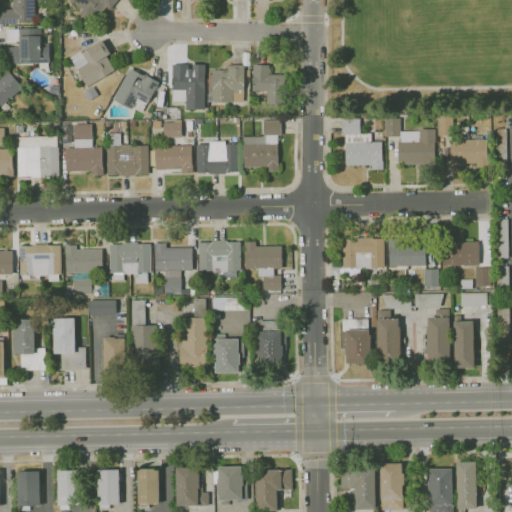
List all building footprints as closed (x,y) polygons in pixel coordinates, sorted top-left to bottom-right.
[(0,24),(0,9),(12,9),(12,4),(14,4),(14,0),(35,0),(36,21),(17,22),(17,24),(0,24)] [(94,23),(80,12),(84,8),(73,0),(118,0),(111,9),(107,6),(94,23)] [(41,67),(41,63),(9,64),(8,48),(20,47),(20,42),(7,42),(7,29),(20,29),(20,28),(49,28),(50,63),(49,63),(49,67),(41,67)] [(89,101),(84,92),(87,90),(84,87),(86,85),(77,69),(78,69),(71,57),(81,51),(82,53),(103,40),(111,54),(106,57),(115,70),(89,86),(90,88),(93,86),(99,95),(89,101)] [(212,101),(212,86),(213,86),(213,70),(229,70),(229,65),(243,65),(244,53),(251,53),(250,66),(245,66),(245,75),(244,75),(244,102),(212,101)] [(205,109),(187,109),(186,101),(173,101),(173,65),(189,65),(189,69),(193,69),(193,64),(206,64),(206,74),(205,74),(205,109)] [(288,105),(267,104),(268,91),(253,91),(253,65),(269,66),(269,69),(271,69),(271,74),(288,74),(288,105)] [(142,112),(133,108),(114,99),(116,96),(130,69),(145,77),(146,75),(160,83),(155,91),(148,104),(147,103),(142,112)] [(0,108),(0,78),(9,71),(24,88),(0,108)] [(6,112),(2,108),(6,103),(11,107),(6,112)] [(438,135),(453,135),(452,117),(437,117),(438,135)] [(385,119),(400,118),(401,136),(386,137),(385,119)] [(341,120),(359,119),(361,133),(343,134),(342,128),(341,120)] [(163,122),(164,137),(182,137),(181,121),(163,122)] [(399,142),(415,142),(433,141),(434,166),(399,167),(399,142)] [(452,142),(485,141),(486,167),(453,168),(452,142)] [(347,144),(381,142),(383,168),(346,168),(347,144)] [(197,143),(238,143),(238,173),(197,173),(197,143)] [(279,170),(278,144),(244,144),(244,170),(279,170)] [(108,146),(108,176),(150,175),(148,145),(108,146)] [(156,145),(157,172),(193,172),(192,145),(156,145)] [(103,173),(102,146),(66,147),(67,173),(103,173)] [(18,148),(58,147),(59,176),(19,176),(18,148)] [(0,149),(12,149),(14,176),(0,176),(0,149)] [(508,257),(507,219),(498,219),(499,258),(508,257)] [(343,240),(383,238),(385,267),(344,269),(343,240)] [(387,239),(415,239),(427,239),(426,264),(390,267),(387,239)] [(199,241),(242,241),(242,271),(199,271),(199,241)] [(443,264),(442,243),(478,241),(480,264),(443,264)] [(150,270),(150,243),(110,242),(110,271),(150,270)] [(283,267),(282,243),(245,242),(245,267),(283,267)] [(192,269),(192,243),(153,243),(154,269),(192,269)] [(61,273),(61,245),(20,244),(21,276),(61,273)] [(104,270),(103,246),(65,245),(65,270),(104,270)] [(0,274),(13,274),(12,251),(0,251),(0,274)] [(476,267),(491,267),(491,287),(476,287),(476,267)] [(424,269),(439,269),(440,287),(424,287),(424,269)] [(73,278),(74,294),(92,294),(91,278),(73,278)] [(461,293),(488,292),(488,306),(461,306),(461,293)] [(415,294),(443,293),(440,307),(415,306),(415,294)] [(381,295),(411,294),(412,306),(387,308),(381,295)] [(212,297),(212,309),(238,308),(238,296),(212,297)] [(181,366),(206,366),(205,297),(186,298),(186,309),(180,309),(181,366)] [(88,313),(115,313),(115,299),(88,300),(88,313)] [(145,299),(131,299),(131,369),(156,369),(156,324),(145,324),(145,299)] [(508,310),(497,310),(498,340),(509,340),(508,310)] [(53,353),(60,353),(60,368),(86,368),(85,346),(75,346),(74,317),(52,318),(53,353)] [(428,317),(449,317),(450,363),(428,363),(428,317)] [(13,354),(20,353),(20,369),(45,369),(45,347),(35,347),(34,318),(13,318),(13,354)] [(377,319),(399,319),(399,365),(378,365),(377,319)] [(455,321),(473,321),(474,368),(455,368),(455,321)] [(347,330),(370,330),(370,363),(346,364),(347,330)] [(282,366),(282,332),(261,331),(261,366),(282,366)] [(103,337),(104,373),(125,373),(124,336),(103,337)] [(240,372),(239,339),(216,339),(216,372),(240,372)] [(456,461),(456,511),(464,511),(464,507),(477,507),(476,461),(456,461)] [(380,509),(403,509),(402,462),(379,462),(380,509)] [(242,465),(218,465),(218,503),(229,504),(229,499),(242,499),(242,465)] [(175,505),(208,504),(208,491),(199,491),(199,467),(175,467),(175,505)] [(452,511),(452,467),(428,468),(428,511),(452,511)] [(158,468),(136,468),(138,508),(149,507),(149,503),(159,503),(158,468)] [(291,468),(255,469),(256,510),(277,509),(276,489),(291,489),(291,468)] [(77,504),(77,469),(58,469),(57,508),(66,508),(66,504),(77,504)] [(119,469),(97,469),(97,504),(119,504),(119,469)] [(353,509),(375,509),(374,469),(341,470),(341,488),(353,487),(353,509)] [(18,505),(39,505),(39,470),(17,470),(18,505)]
